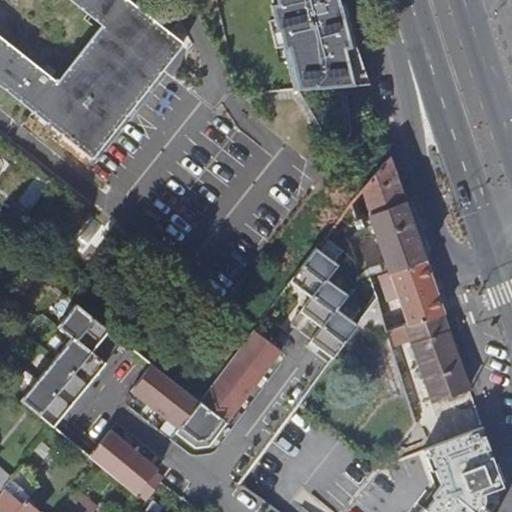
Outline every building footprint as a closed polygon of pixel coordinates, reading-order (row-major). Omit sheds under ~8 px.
[(0,0),(0,84),(96,158),(164,71),(184,46),(128,0),(0,0)] [(361,188),(369,212),(405,201),(389,157),(361,188)] [(390,272),(426,260),(405,201),(369,212),(390,272)] [(314,244),(292,280),(312,292),(301,310),(321,323),(310,341),(335,357),(359,319),(339,308),(350,290),(330,278),(341,260),(314,244)] [(426,260),(390,272),(388,272),(380,273),(388,302),(398,300),(405,325),(443,312),(426,260)] [(95,349),(112,327),(77,301),(58,325),(71,334),(22,400),(57,426),(107,358),(95,349)] [(431,402),(469,389),(459,359),(443,312),(405,325),(403,326),(408,340),(431,402)] [(388,348),(408,340),(403,326),(387,331),(383,333),(388,348)] [(257,327),(201,397),(228,419),(285,349),(257,327)] [(24,363),(12,353),(0,368),(0,370),(10,379),(24,363)] [(205,447),(227,419),(152,362),(130,390),(205,447)] [(112,426),(89,453),(137,494),(160,467),(112,426)] [(480,436),(477,429),(424,448),(425,452),(421,453),(428,471),(431,470),(439,489),(422,511),(419,508),(416,511),(484,511),(479,508),(482,491),(493,487),(497,483),(488,456),(486,456),(484,450),(487,449),(482,435),(480,436)] [(0,491),(2,489),(11,478),(0,468),(0,491)] [(6,492),(0,498),(0,511),(40,511),(26,500),(39,485),(19,470),(11,478),(2,489),(6,492)] [(94,511),(100,506),(81,488),(67,504),(77,511),(94,511)]
